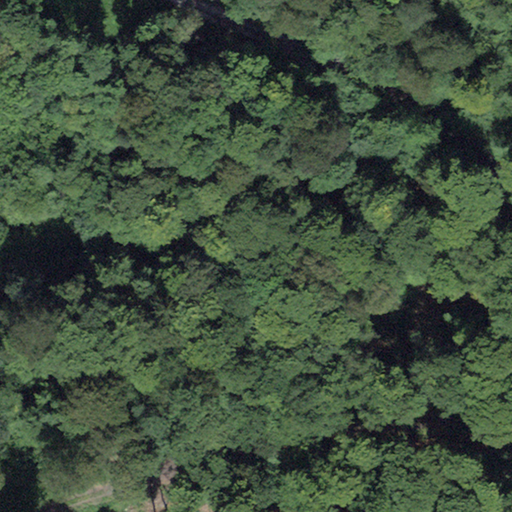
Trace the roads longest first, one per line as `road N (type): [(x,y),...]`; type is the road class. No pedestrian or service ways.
road 1 (track): [(0,509),(64,503),(263,427),(511,409)]
road 2 (track): [(511,158),(182,0)]
road 3 (track): [(392,100),(243,192),(114,240)]
road 4 (track): [(251,34),(511,12)]
